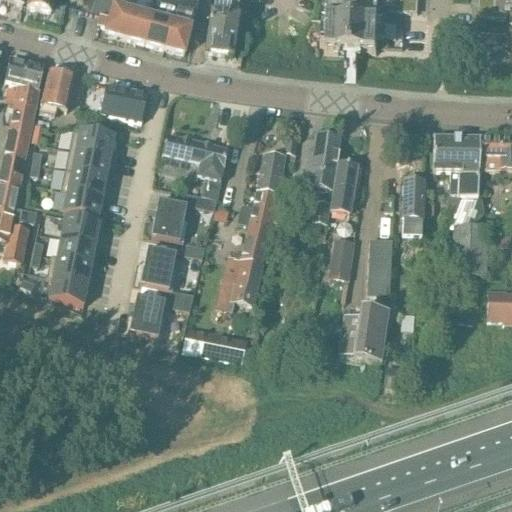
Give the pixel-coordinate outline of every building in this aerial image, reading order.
[(22,0),(0,0),(0,7),(21,11),(22,0)] [(28,0),(26,13),(50,18),(51,10),(53,1),(53,0),(28,0)] [(135,0),(126,0),(125,7),(133,9),(136,0),(135,0)] [(169,30),(189,35),(197,2),(189,0),(159,0),(153,25),(169,30)] [(207,36),(203,59),(231,63),(231,62),(234,43),(236,30),(234,30),(239,2),(239,0),(214,0),(214,7),(211,21),(209,21),(209,22),(207,36)] [(417,0),(327,0),(326,55),(376,58),(378,9),(388,10),(388,17),(417,18),(417,0)] [(478,0),(477,22),(507,23),(507,17),(511,17),(511,4),(508,4),(507,0),(478,0)] [(94,10),(91,20),(107,25),(110,14),(111,14),(114,4),(96,1),(94,10)] [(239,2),(234,30),(236,30),(246,32),(251,4),(239,2)] [(123,44),(130,19),(111,14),(110,14),(107,25),(103,39),(123,44)] [(143,49),(149,24),(130,19),(123,44),(143,49)] [(162,55),(169,30),(153,25),(149,24),(143,49),(162,55)] [(169,30),(162,55),(182,60),(189,35),(169,30)] [(21,81),(24,66),(7,63),(3,86),(12,88),(13,84),(16,85),(18,80),(21,81)] [(13,84),(12,88),(16,88),(37,93),(41,74),(41,70),(31,68),(24,66),(21,81),(18,80),(16,85),(13,84)] [(72,81),(46,75),(37,119),(53,122),(55,112),(65,115),(72,81)] [(13,108),(7,136),(27,139),(37,93),(16,89),(15,92),(7,90),(3,106),(13,108)] [(145,98),(105,91),(99,119),(139,127),(145,98)] [(68,156),(109,164),(111,153),(113,143),(81,137),(84,124),(76,123),(73,129),(68,156)] [(22,166),(27,139),(7,136),(2,162),(22,166)] [(166,139),(161,161),(192,169),(189,181),(218,188),(221,176),(227,154),(166,139)] [(338,144),(314,140),(311,160),(308,160),(303,192),(322,195),(324,181),(332,182),(338,144)] [(478,142),(432,141),(432,176),(448,177),(448,199),(456,199),(456,200),(477,201),(478,142)] [(296,144),(285,142),(282,159),(294,161),(296,144)] [(511,143),(480,143),(480,176),(488,176),(511,175),(511,143)] [(105,184),(109,164),(68,156),(64,176),(105,184)] [(43,160),(35,158),(33,170),(41,172),(43,160)] [(256,196),(277,200),(283,163),(262,160),(256,196)] [(0,190),(16,193),(22,166),(2,162),(0,171),(0,190)] [(356,172),(337,169),(329,218),(348,221),(356,172)] [(38,183),(41,172),(33,170),(30,182),(38,183)] [(101,204),(105,184),(64,176),(60,196),(101,204)] [(418,179),(409,179),(406,181),(405,187),(403,187),(401,225),(407,225),(406,245),(421,245),(422,226),(421,226),(421,220),(422,209),(423,188),(420,188),(420,182),(418,179)] [(0,190),(0,217),(11,220),(16,193),(0,190)] [(101,204),(60,196),(60,197),(66,198),(62,218),(97,225),(101,204)] [(241,212),(239,221),(271,228),(274,216),(275,209),(276,206),(277,200),(256,196),(253,215),(252,215),(241,212)] [(216,206),(197,201),(194,213),(213,217),(216,206)] [(447,201),(445,218),(453,219),(459,201),(448,201),(447,201)] [(482,205),(461,204),(451,231),(476,232),(482,214),(482,205)] [(186,211),(157,206),(150,243),(182,250),(187,226),(183,225),(186,211)] [(328,211),(314,208),(311,228),(325,230),(328,211)] [(274,216),(271,228),(281,230),(284,231),(288,212),(275,209),(274,216)] [(422,209),(421,220),(432,221),(432,209),(422,209)] [(214,214),(211,226),(224,229),(227,217),(214,214)] [(28,216),(20,215),(18,227),(26,228),(28,216)] [(28,216),(26,228),(33,230),(35,218),(28,216)] [(8,231),(11,220),(0,217),(0,257),(3,258),(2,265),(21,269),(28,235),(8,231)] [(222,287),(216,310),(231,314),(232,307),(252,311),(262,270),(261,270),(271,228),(239,221),(236,230),(247,233),(234,289),(222,287)] [(98,230),(63,223),(59,244),(94,251),(98,230)] [(485,234),(453,233),(452,281),(483,282),(485,234)] [(509,241),(487,240),(486,251),(509,252),(509,241)] [(94,251),(59,244),(55,264),(49,263),(90,271),(94,251)] [(353,249),(333,246),(327,283),(347,286),(353,249)] [(390,247),(369,246),(366,301),(387,302),(390,247)] [(32,260),(40,261),(43,250),(34,248),(32,260)] [(185,250),(182,262),(201,266),(201,265),(204,254),(185,250)] [(143,268),(139,291),(171,297),(175,275),(171,275),(174,260),(149,255),(146,254),(143,268)] [(32,260),(30,271),(38,273),(40,261),(32,260)] [(90,271),(49,263),(45,283),(86,291),(90,271)] [(51,285),(47,305),(82,312),(86,291),(45,283),(45,284),(51,285)] [(22,286),(19,293),(30,297),(33,290),(22,286)] [(476,299),(460,296),(455,327),(472,330),(476,299)] [(504,298),(487,298),(486,327),(502,327),(502,329),(511,329),(511,300),(504,300),(504,298)] [(169,301),(166,314),(188,318),(191,305),(169,301)] [(129,335),(128,339),(149,343),(160,345),(165,324),(161,323),(164,308),(138,303),(135,302),(133,316),(129,335)] [(387,318),(358,314),(356,326),(342,324),(341,331),(340,339),(336,364),(380,370),(387,318)] [(414,327),(402,325),(401,334),(413,337),(414,327)] [(260,327),(254,334),(262,340),(267,333),(260,327)] [(329,329),(328,337),(340,339),(341,331),(329,329)] [(241,369),(246,346),(185,333),(180,356),(241,369)] [(385,372),(383,391),(396,392),(398,374),(385,372)]
